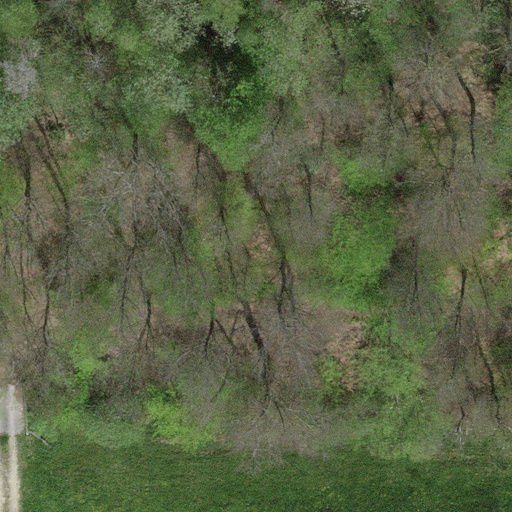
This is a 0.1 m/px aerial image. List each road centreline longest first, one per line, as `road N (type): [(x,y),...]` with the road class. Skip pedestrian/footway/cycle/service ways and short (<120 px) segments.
road 1 (track): [(511,314),(40,325),(1,387)]
road 2 (track): [(4,511),(1,387)]
